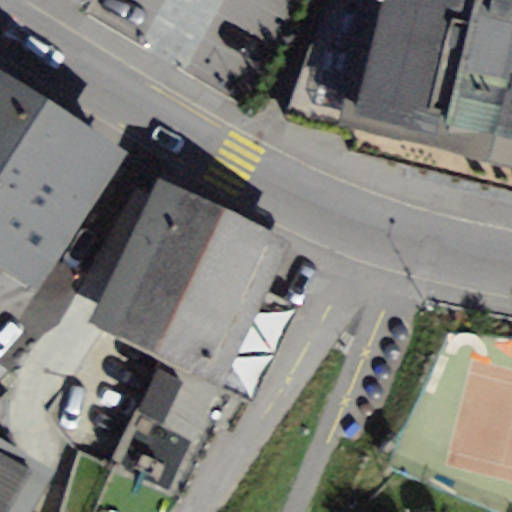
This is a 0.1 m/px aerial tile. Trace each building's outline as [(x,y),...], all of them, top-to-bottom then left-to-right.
[(104,0),(102,6),(135,18),(141,0),(154,0),(170,5),(171,0),(104,0)] [(312,5),(268,127),(511,183),(511,0),(340,0),(338,11),(312,5)] [(0,101),(0,290),(20,302),(102,161),(0,101)] [(273,248),(132,188),(65,331),(244,411),(289,314),(251,297),(273,248)] [(449,436),(406,420),(388,468),(431,484),(449,436)] [(0,511),(17,511),(33,486),(0,467),(0,511)] [(471,511),(376,478),(353,511),(471,511)]
